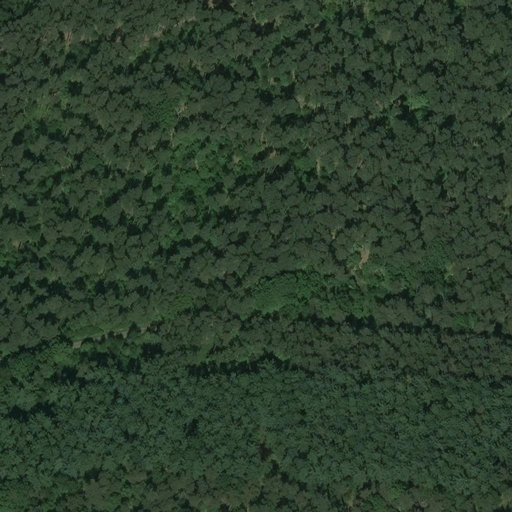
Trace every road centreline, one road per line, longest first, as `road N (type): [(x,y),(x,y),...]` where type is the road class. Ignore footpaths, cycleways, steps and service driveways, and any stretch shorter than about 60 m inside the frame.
road 1 (unclassified): [(511,346),(214,321),(0,361)]
road 2 (track): [(297,0),(277,23),(340,265),(360,289),(362,334)]
